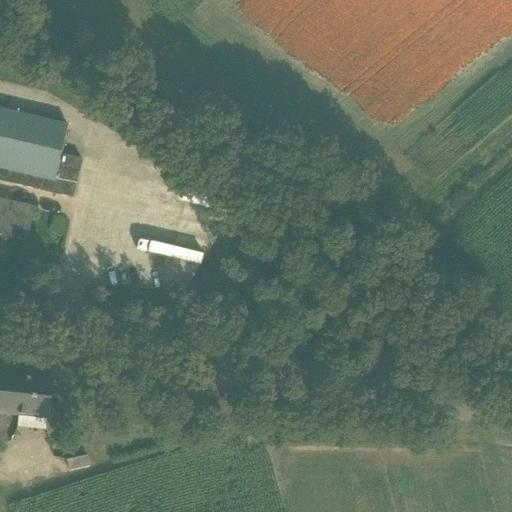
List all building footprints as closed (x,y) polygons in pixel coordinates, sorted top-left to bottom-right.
[(0,183),(73,200),(82,160),(62,155),(68,127),(0,110),(0,183)] [(35,209),(0,200),(0,236),(27,243),(35,209)] [(209,250),(211,239),(155,231),(153,242),(209,250)] [(0,414),(49,420),(52,381),(0,375),(0,414)] [(247,417),(254,419),(256,420),(260,406),(250,403),(247,417)] [(87,457),(66,462),(69,472),(90,468),(87,457)]
